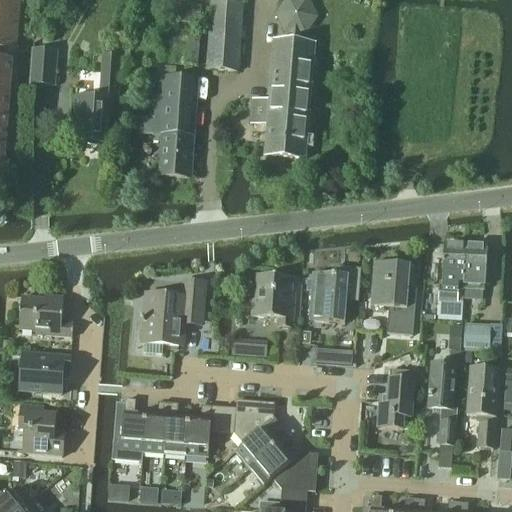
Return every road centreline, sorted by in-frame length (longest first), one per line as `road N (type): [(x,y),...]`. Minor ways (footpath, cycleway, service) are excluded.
road 1 (unclassified): [(77,250),(511,196)]
road 2 (residential): [(122,394),(174,396),(187,376),(353,386),(343,486)]
road 3 (residential): [(78,465),(91,334),(72,313),(77,250)]
road 4 (residential): [(498,498),(343,486)]
